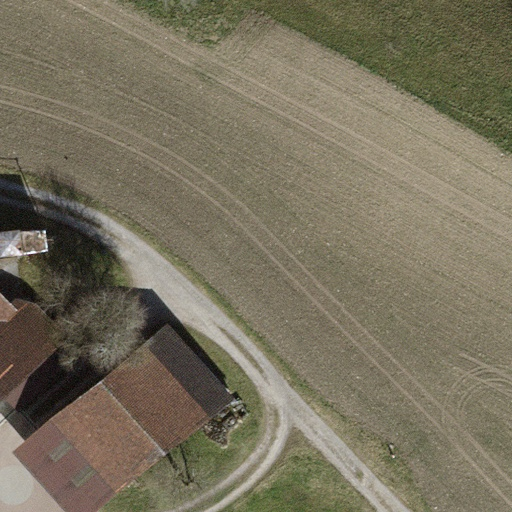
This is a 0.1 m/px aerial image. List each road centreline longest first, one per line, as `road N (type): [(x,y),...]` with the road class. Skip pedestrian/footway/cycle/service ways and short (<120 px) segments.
road 1 (track): [(0,191),(92,223),(158,267),(396,511)]
road 2 (track): [(289,400),(258,462),(193,511)]
